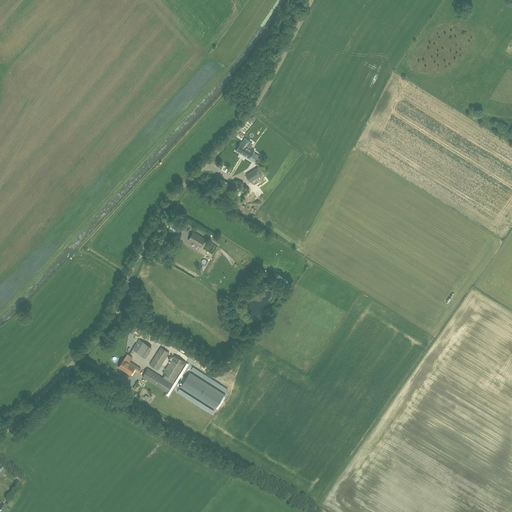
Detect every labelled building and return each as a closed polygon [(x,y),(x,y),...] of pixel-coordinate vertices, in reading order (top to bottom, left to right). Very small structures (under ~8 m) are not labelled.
[(241,142),(236,151),(252,161),(253,160),(256,155),(252,153),(254,151),(254,150),(250,148),(247,146),(250,142),(250,141),(245,138),(242,142),(241,142)] [(257,167),(246,175),(250,182),(262,175),(257,167)] [(175,232),(178,226),(173,223),(170,229),(175,232)] [(200,247),(205,239),(193,232),(188,240),(200,247)] [(169,244),(165,252),(170,255),(174,246),(169,244)] [(153,347),(148,344),(139,339),(132,349),(146,358),(153,347)] [(158,370),(169,352),(161,347),(150,365),(158,370)] [(174,380),(185,362),(174,355),(163,373),(174,380)] [(130,375),(134,369),(139,371),(140,369),(124,358),(118,367),(130,375)] [(172,384),(162,378),(147,368),(142,376),(167,392),(172,384)] [(187,371),(178,385),(212,408),(222,393),(187,371)]
